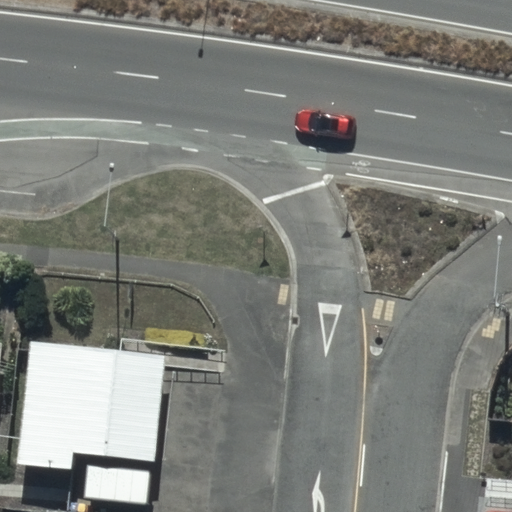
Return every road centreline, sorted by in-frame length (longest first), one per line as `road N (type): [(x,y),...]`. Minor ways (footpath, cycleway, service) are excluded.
road 1 (residential): [(354,449),(319,239),(242,91)]
road 2 (trunk): [(511,137),(242,91)]
road 3 (residential): [(511,250),(464,288),(354,449)]
road 4 (trunk): [(242,91),(102,70)]
road 5 (residential): [(102,70),(0,138)]
